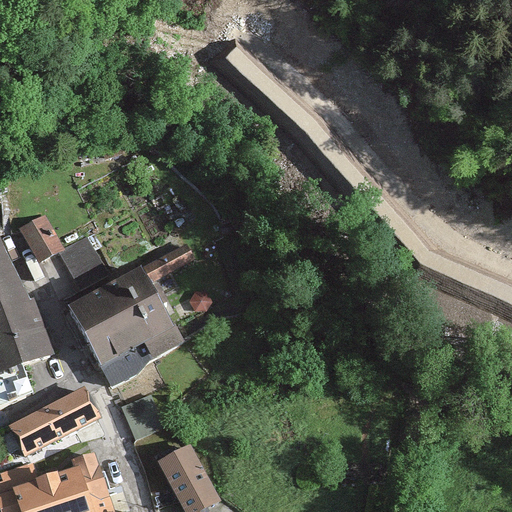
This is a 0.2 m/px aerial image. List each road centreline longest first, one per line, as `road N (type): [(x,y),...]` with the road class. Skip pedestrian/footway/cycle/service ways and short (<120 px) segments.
road 1 (track): [(511,376),(453,395),(428,419),(408,459),(398,511)]
road 2 (residential): [(93,380),(19,254)]
road 3 (residential): [(143,511),(93,380)]
